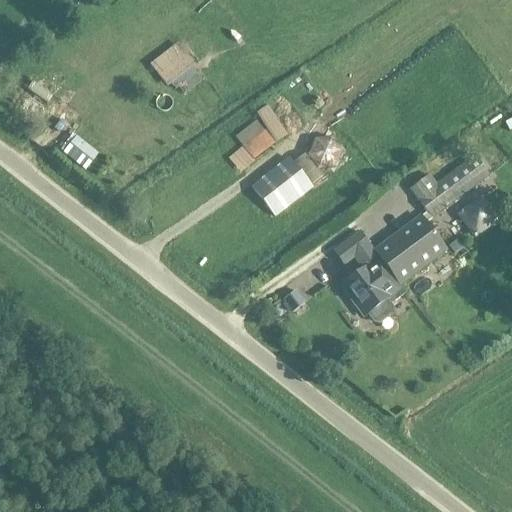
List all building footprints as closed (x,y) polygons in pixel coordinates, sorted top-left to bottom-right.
[(165,67),(146,44),(136,53),(155,76),(165,67)] [(144,79),(131,92),(147,110),(161,97),(144,79)] [(244,149),(255,162),(277,144),(266,131),(244,149)] [(408,192),(432,221),(489,177),(474,157),(437,185),(429,176),(408,192)] [(274,218),(311,190),(288,160),(251,189),(274,218)] [(419,218),(373,253),(375,255),(376,255),(399,286),(428,265),(445,253),(419,218)] [(375,255),(373,253),(359,233),(334,252),(345,266),(357,257),(366,269),(342,287),(365,317),(388,300),(392,304),(405,294),(399,286),(376,255),(375,255)] [(292,314),(303,306),(295,294),(283,303),(292,314)]
